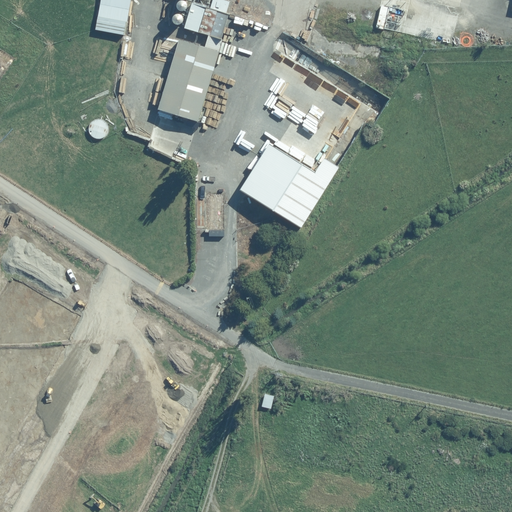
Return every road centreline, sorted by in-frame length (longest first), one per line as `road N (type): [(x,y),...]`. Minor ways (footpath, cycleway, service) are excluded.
road 1 (unknown): [(241,0),(253,36),(250,108),(219,170),(201,316)]
road 2 (unknown): [(247,347),(202,511)]
